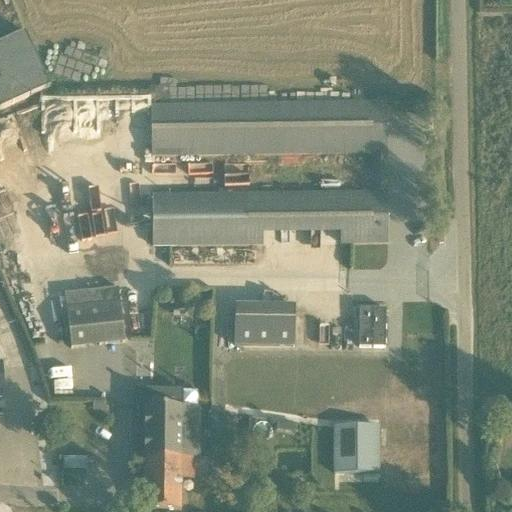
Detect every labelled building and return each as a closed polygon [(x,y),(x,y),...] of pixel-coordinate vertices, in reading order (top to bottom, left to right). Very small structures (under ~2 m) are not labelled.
[(0,45),(24,35),(7,0),(4,0),(0,2),(0,45)] [(24,35),(0,45),(0,111),(49,89),(24,35)] [(387,195),(385,105),(150,108),(151,158),(360,155),(372,155),(373,196),(387,195)] [(124,344),(119,301),(118,295),(117,289),(88,292),(95,347),(124,344)] [(233,306),(232,348),(293,349),(294,307),(233,306)] [(135,390),(135,408),(144,408),(149,408),(149,391),(135,390)] [(253,400),(249,421),(269,424),(272,403),(253,400)] [(144,460),(180,460),(180,457),(180,455),(198,455),(199,416),(180,415),(180,409),(149,408),(144,408),(144,428),(144,460)] [(378,429),(332,430),(333,477),(378,477),(378,429)] [(198,470),(198,455),(180,455),(180,460),(144,460),(143,511),(145,511),(180,511),(180,470),(198,470)]
